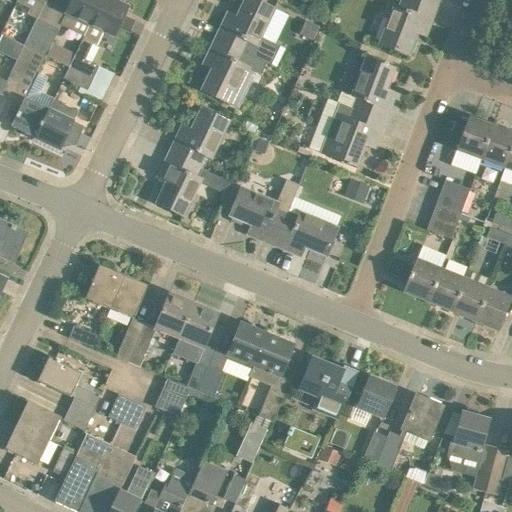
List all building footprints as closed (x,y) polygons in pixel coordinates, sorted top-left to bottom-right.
[(71,0),(59,26),(61,27),(68,31),(74,19),(89,26),(101,0),(71,0)] [(101,0),(89,26),(69,68),(93,80),(99,68),(85,61),(92,46),(96,48),(103,32),(113,37),(127,9),(108,0),(101,0)] [(227,14),(215,40),(247,55),(252,44),(256,47),(274,10),(253,0),(245,0),(236,18),(227,14)] [(425,37),(435,11),(407,0),(401,0),(399,9),(394,7),(379,45),(407,56),(416,34),(425,37)] [(407,0),(435,11),(439,0),(407,0)] [(36,20),(23,47),(35,52),(47,26),(36,20)] [(47,26),(35,52),(46,57),(52,45),(59,31),(47,26)] [(247,55),(215,40),(203,66),(212,70),(201,92),(229,105),(238,109),(256,72),(242,65),(247,55)] [(17,60),(3,88),(2,91),(3,91),(14,96),(35,52),(23,47),(17,60)] [(46,57),(35,52),(14,96),(24,101),(11,128),(35,139),(48,111),(25,100),(46,57)] [(356,99),(352,109),(352,110),(385,122),(395,96),(385,92),(394,70),(366,59),(351,98),(356,99)] [(93,80),(69,68),(63,80),(87,92),(93,80)] [(59,151),(63,142),(74,148),(84,128),(73,123),(77,113),(53,101),(48,111),(35,139),(59,151)] [(385,122),(352,110),(352,109),(339,104),(320,154),(328,157),(357,168),(365,145),(374,149),(385,122)] [(182,127),(169,153),(201,168),(206,157),(211,159),(228,123),(201,110),(191,131),(182,127)] [(480,161),(493,127),(468,118),(456,152),(480,161)] [(480,161),(504,170),(511,149),(511,134),(493,127),(480,161)] [(201,168),(169,153),(157,179),(166,183),(156,204),(183,217),(201,180),(196,178),(201,168)] [(205,170),(201,183),(228,191),(232,177),(205,170)] [(351,179),(346,197),(368,203),(373,184),(351,179)] [(286,181),(276,204),(240,189),(229,217),(251,227),(247,236),(274,247),(281,228),(287,214),(299,186),(286,181)] [(445,182),(440,194),(465,203),(469,191),(445,182)] [(436,206),(460,215),(465,203),(440,194),(436,206)] [(436,206),(431,219),(456,228),(460,215),(436,206)] [(492,223),(509,230),(511,222),(511,213),(497,208),(492,223)] [(287,214),(281,228),(274,247),(300,258),(304,248),(326,257),(337,229),(300,214),(298,219),(287,214)] [(456,228),(431,219),(426,231),(451,240),(456,228)] [(0,258),(13,264),(27,234),(0,221),(0,258)] [(486,239),(503,245),(507,235),(489,229),(486,239)] [(511,237),(507,235),(503,245),(511,248),(511,237)] [(427,303),(440,270),(416,260),(402,293),(427,303)] [(109,310),(123,277),(98,267),(85,300),(109,310)] [(450,313),(464,280),(440,270),(427,303),(450,313)] [(8,279),(0,275),(0,296),(0,297),(8,279)] [(115,360),(127,365),(144,325),(133,320),(147,287),(123,277),(109,310),(132,320),(126,335),(115,360)] [(487,289),(464,280),(450,313),(474,322),(487,289)] [(511,299),(487,289),(474,322),(498,332),(511,299)] [(139,369),(150,345),(156,330),(179,339),(193,306),(168,296),(155,329),(144,325),(127,365),(139,369)] [(191,391),(198,393),(215,351),(204,346),(217,316),(193,306),(179,339),(202,348),(196,364),(186,388),(191,391)] [(233,340),(234,340),(227,356),(254,367),(266,336),(239,325),(233,340)] [(93,349),(98,337),(73,327),(68,339),(93,349)] [(249,378),(275,389),(280,377),(286,362),(287,362),(293,347),(266,336),(254,367),(249,378)] [(221,372),(227,356),(215,351),(198,393),(202,395),(213,400),(224,374),(221,372)] [(74,389),(78,382),(81,374),(49,359),(37,383),(70,398),(70,397),(74,399),(69,410),(90,420),(100,398),(91,394),(90,396),(74,389)] [(224,372),(247,378),(251,366),(228,360),(224,372)] [(299,389),(318,397),(313,409),(337,419),(344,401),(346,402),(358,373),(344,367),(342,372),(313,361),(307,375),(305,375),(299,389)] [(395,392),(383,387),(384,384),(368,377),(357,406),(371,411),(370,414),(383,420),(395,392)] [(191,391),(186,388),(168,381),(155,409),(178,419),(191,391)] [(284,397),(269,391),(258,418),(271,424),(284,397)] [(107,419),(121,425),(131,401),(118,395),(107,419)] [(219,402),(213,400),(202,395),(200,401),(216,407),(219,402)] [(428,441),(442,408),(416,397),(402,430),(428,441)] [(145,408),(131,401),(121,425),(134,431),(145,408)] [(28,403),(16,426),(49,442),(60,418),(28,403)] [(90,420),(69,410),(63,422),(84,433),(90,420)] [(481,451),(482,445),(489,421),(462,413),(454,442),(451,442),(447,456),(480,465),(483,451),(481,451)] [(255,459),(264,430),(248,425),(239,454),(255,459)] [(37,466),(49,442),(16,426),(5,450),(37,466)] [(319,439),(290,428),(283,448),(310,459),(319,439)] [(375,466),(387,439),(373,433),(362,461),(375,466)] [(388,435),(387,439),(375,466),(390,472),(403,441),(388,435)] [(109,511),(118,493),(119,494),(134,459),(86,437),(54,503),(74,511),(109,511)] [(64,479),(74,455),(63,449),(51,473),(64,479)] [(478,468),(475,479),(472,490),(485,494),(490,472),(478,468)] [(491,468),(490,472),(485,494),(498,497),(504,471),(491,468)] [(130,499),(119,494),(118,493),(109,511),(135,511),(152,476),(142,472),(130,499)] [(223,499),(234,504),(242,486),(245,480),(234,475),(223,499)] [(179,511),(213,511),(215,508),(212,506),(219,491),(195,480),(187,496),(179,511)] [(406,481),(392,511),(405,511),(417,485),(406,481)] [(179,511),(187,496),(165,485),(160,495),(150,491),(142,508),(151,511),(179,511)] [(254,491),(242,486),(234,504),(245,509),(254,491)] [(288,511),(289,511),(270,501),(264,511),(288,511)]
